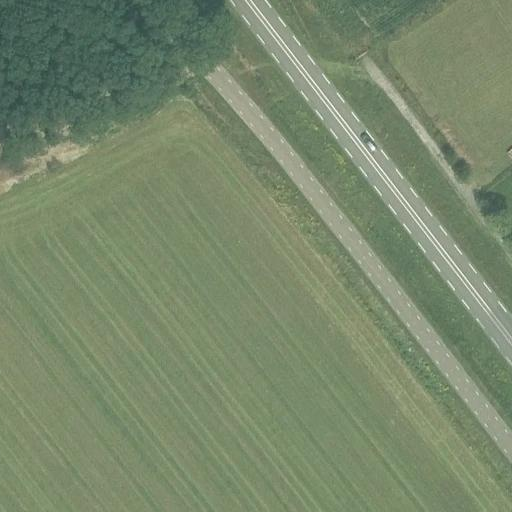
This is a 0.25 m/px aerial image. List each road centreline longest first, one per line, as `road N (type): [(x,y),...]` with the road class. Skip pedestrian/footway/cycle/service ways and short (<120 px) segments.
road 1 (unclassified): [(511,446),(265,127),(139,0)]
road 2 (primary): [(511,344),(246,0)]
road 3 (unclassified): [(511,249),(365,59)]
